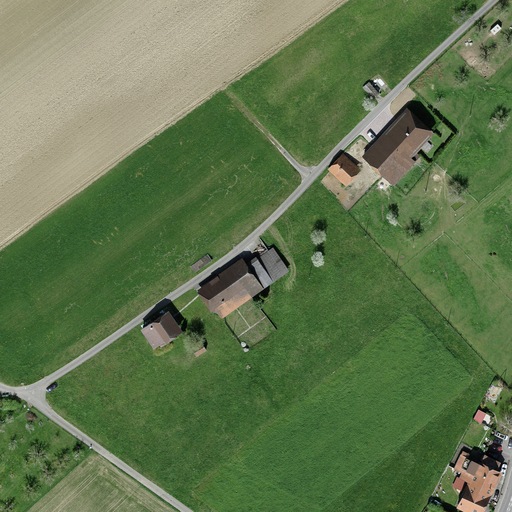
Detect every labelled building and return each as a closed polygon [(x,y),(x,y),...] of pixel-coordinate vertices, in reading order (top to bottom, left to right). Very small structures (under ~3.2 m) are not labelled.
[(363,87),(373,98),(379,93),(369,82),(363,87)] [(409,116),(368,160),(393,184),(414,161),(405,153),(426,131),(409,116)] [(356,170),(343,157),(331,169),(337,174),(338,173),(346,181),(356,170)] [(245,263),(203,293),(212,305),(216,303),(225,315),(288,270),(272,248),(247,266),(245,263)] [(166,312),(143,328),(155,346),(178,330),(166,312)] [(202,343),(192,349),(197,355),(206,349),(202,343)] [(460,504),(476,511),(479,511),(498,472),(496,471),(500,462),(484,455),(480,463),(461,454),(454,468),(474,477),(460,504)]
